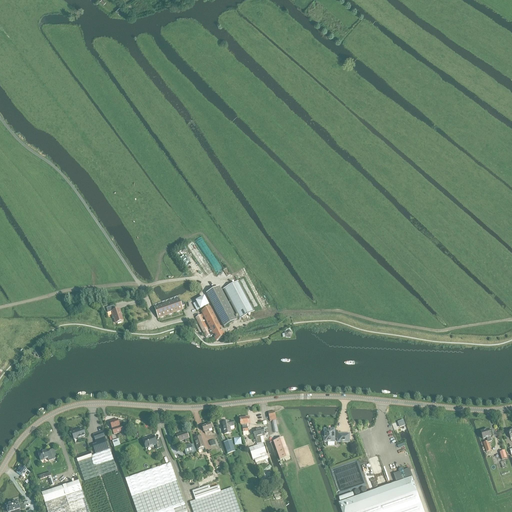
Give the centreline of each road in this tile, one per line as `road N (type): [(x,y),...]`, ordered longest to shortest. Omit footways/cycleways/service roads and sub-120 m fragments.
road 1 (tertiary): [(0,470),(35,425),(86,403),(194,407),(305,396),(511,406)]
road 2 (track): [(143,289),(244,273),(266,315),(338,310),(437,331),(511,319)]
